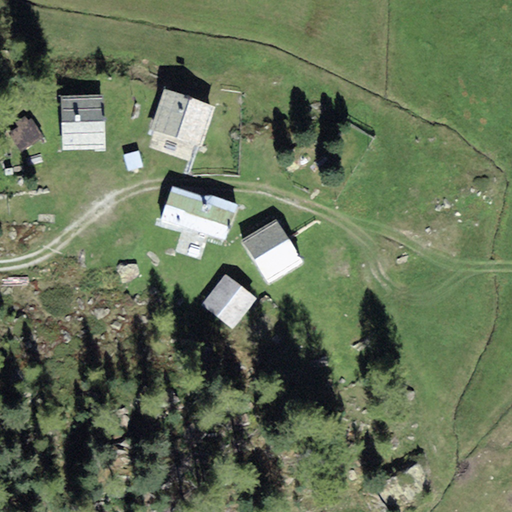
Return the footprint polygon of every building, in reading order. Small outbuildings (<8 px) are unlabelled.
[(217,107),(165,88),(152,130),(202,145),(217,107)] [(105,95),(62,96),(64,149),(106,148),(105,95)] [(33,118),(8,132),(19,151),(44,137),(33,118)] [(204,195),(174,185),(162,220),(226,240),(239,203),(213,195),(204,195)] [(278,219),(245,239),(269,280),(302,260),(278,219)] [(257,298),(227,274),(202,304),(233,328),(257,298)]
